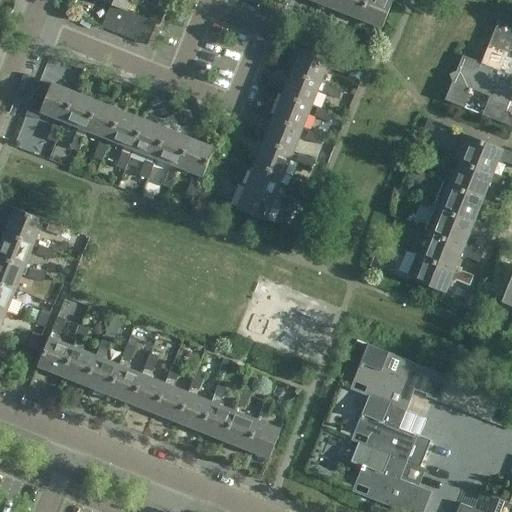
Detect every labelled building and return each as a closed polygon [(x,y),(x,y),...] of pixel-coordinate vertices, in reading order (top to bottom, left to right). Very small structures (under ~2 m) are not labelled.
[(127,11),(131,0),(98,0),(111,5),(122,9),(127,11)] [(336,10),(339,0),(312,0),(313,1),(336,10)] [(359,19),(366,0),(339,0),(336,10),(359,19)] [(394,0),(393,0),(366,0),(359,19),(382,28),(394,0)] [(113,32),(122,9),(111,5),(102,27),(113,32)] [(166,10),(158,7),(152,21),(157,23),(161,25),(166,10)] [(125,36),(134,14),(127,11),(122,9),(113,32),(125,36)] [(136,41),(145,19),(134,14),(125,36),(136,41)] [(157,23),(152,21),(145,19),(136,41),(147,45),(157,23)] [(511,25),(499,20),(482,63),(500,71),(507,54),(511,55),(511,25)] [(331,59),(302,48),(293,71),(321,83),(321,82),(331,59)] [(511,75),(500,71),(482,63),(463,56),(457,72),(450,75),(453,82),(445,101),(465,109),(472,90),(491,97),(492,95),(496,97),(494,102),(508,107),(511,96),(511,75)] [(352,67),(337,61),(334,69),(349,75),(352,67)] [(342,90),(321,82),(321,83),(293,71),(283,94),(312,106),(318,90),(339,98),(342,90)] [(64,122),(76,93),(52,84),(49,92),(38,87),(27,115),(39,120),(42,113),(64,122)] [(87,131),(99,102),(76,93),(64,122),(87,131)] [(303,129),(312,106),(283,94),(274,117),(303,129)] [(110,140),(122,112),(99,102),(87,131),(110,140)] [(487,104),(483,116),(502,123),(506,111),(487,104)] [(333,113),(318,108),(315,116),(330,122),(333,113)] [(134,149),(145,121),(122,112),(110,140),(134,149)] [(294,152),(303,129),(274,117),(265,140),(294,152)] [(157,158),(168,130),(145,121),(134,149),(157,158)] [(56,143),(62,128),(54,125),(48,139),(56,143)] [(180,167),(191,139),(168,130),(157,158),(180,167)] [(324,137),(309,131),(306,139),(321,145),(324,137)] [(79,152),(85,137),(77,134),(71,149),(79,152)] [(511,152),(464,134),(454,159),(460,161),(460,160),(493,173),(499,159),(511,164),(511,152)] [(214,149),(191,139),(180,167),(203,177),(214,149)] [(284,175),(294,152),(265,140),(256,163),(284,175)] [(102,161),(108,146),(100,143),(94,158),(92,164),(100,167),(102,161)] [(125,170),(131,156),(123,152),(117,167),(125,170)] [(315,160),(300,154),(297,162),(311,168),(315,160)] [(511,180),(493,173),(460,160),(460,161),(454,159),(444,183),(450,185),(451,184),(484,197),(489,183),(508,191),(511,180)] [(148,180),(154,165),(146,161),(140,176),(148,180)] [(275,198),(284,175),(256,163),(247,186),(275,198)] [(171,189),(177,174),(169,171),(163,185),(171,189)] [(305,183),(291,177),(287,185),(302,191),(305,183)] [(195,198),(201,183),(193,180),(187,195),(195,198)] [(503,204),(484,197),(451,184),(450,185),(444,183),(435,207),(441,209),(441,208),(475,221),(480,207),(499,215),(503,204)] [(266,221),(275,198),(247,186),(237,210),(266,221)] [(296,206),(281,200),(278,208),(293,214),(296,206)] [(493,228),(475,221),(441,208),(441,209),(435,207),(426,230),(431,232),(432,231),(465,245),(470,231),(489,238),(493,228)] [(16,209),(6,232),(34,244),(44,220),(16,209)] [(65,228),(50,223),(47,231),(62,237),(65,228)] [(484,252),(465,245),(432,231),(431,232),(424,252),(418,250),(416,254),(422,256),(422,255),(456,268),(461,255),(480,262),(484,252)] [(0,256),(25,267),(34,244),(6,232),(0,247),(0,256)] [(55,252),(41,246),(38,254),(52,260),(55,252)] [(474,276),(456,268),(422,255),(422,256),(416,254),(407,278),(446,293),(451,279),(470,286),(474,276)] [(0,283),(16,290),(25,267),(0,256),(0,283)] [(46,275),(31,269),(28,277),(43,283),(46,275)] [(511,313),(511,277),(500,309),(511,313)] [(0,310),(7,313),(16,290),(0,283),(0,310)] [(45,328),(51,313),(43,310),(37,325),(45,328)] [(66,320),(58,317),(52,332),(60,335),(66,320)] [(89,330),(81,327),(75,341),(84,344),(89,330)] [(36,351),(42,336),(34,333),(28,348),(36,351)] [(112,339),(104,336),(98,350),(107,353),(112,339)] [(62,376),(73,347),(50,338),(38,366),(62,376)] [(136,348),(127,345),(122,359),(130,363),(136,348)] [(413,389),(427,395),(436,372),(370,345),(363,363),(361,363),(359,368),(361,368),(356,380),(370,386),(366,394),(406,412),(413,394),(411,394),(413,389)] [(85,385),(96,357),(73,347),(62,376),(85,385)] [(158,357),(150,354),(144,369),(152,372),(158,357)] [(26,375),(32,360),(24,357),(18,372),(26,375)] [(108,394),(119,366),(96,357),(85,385),(108,394)] [(181,367),(173,363),(167,378),(176,381),(181,367)] [(131,403),(142,375),(119,366),(108,394),(131,403)] [(205,375),(197,371),(196,371),(190,386),(199,390),(205,375)] [(439,401),(449,377),(436,372),(427,395),(426,396),(439,401)] [(154,412),(165,384),(142,375),(131,403),(154,412)] [(452,406),(462,382),(449,377),(439,401),(452,406)] [(222,399),(228,384),(220,380),(214,395),(222,399)] [(464,411),(475,387),(462,382),(452,406),(464,411)] [(177,422),(188,393),(165,384),(154,412),(177,422)] [(477,417),(487,392),(475,387),(464,411),(477,417)] [(250,394),(242,391),(236,405),(245,409),(250,394)] [(501,397),(487,392),(477,417),(491,422),(501,397)] [(200,431),(211,403),(188,393),(177,422),(200,431)] [(399,429),(406,412),(366,394),(366,396),(359,393),(352,411),(361,415),(360,419),(362,420),(357,431),(371,437),(367,446),(367,447),(371,449),(407,463),(417,437),(418,436),(399,429)] [(511,406),(511,401),(501,397),(491,422),(504,427),(511,406)] [(273,403),(265,400),(259,415),(268,418),(273,403)] [(222,440),(233,411),(211,403),(200,431),(222,440)] [(246,449),(257,421),(233,411),(222,440),(246,449)] [(281,430),(257,421),(246,449),(270,459),(281,430)] [(359,443),(351,463),(362,468),(361,470),(363,470),(358,482),(372,488),(368,496),(368,498),(404,511),(423,511),(432,492),(419,487),(401,480),(407,463),(371,449),(367,447),(367,446),(359,443)] [(511,495),(510,502),(500,498),(500,499),(511,504),(511,495)] [(461,503),(457,511),(511,511),(511,504),(500,499),(494,511),(483,511),(475,509),(461,503)]
